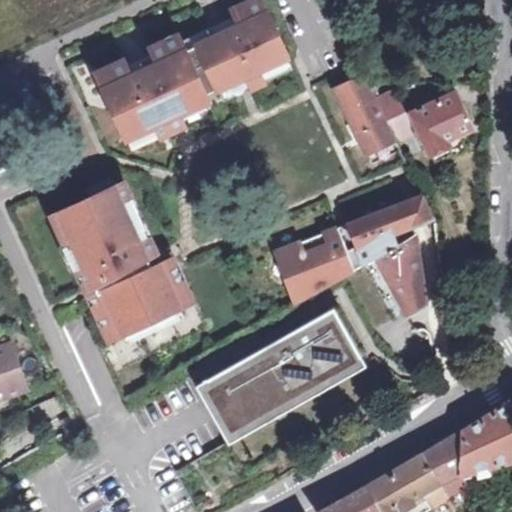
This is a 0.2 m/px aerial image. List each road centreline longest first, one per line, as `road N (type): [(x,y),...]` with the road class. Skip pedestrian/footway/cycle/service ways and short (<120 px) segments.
road 1 (residential): [(492,0),(511,345),(506,377)]
road 2 (tertiary): [(257,511),(506,377)]
